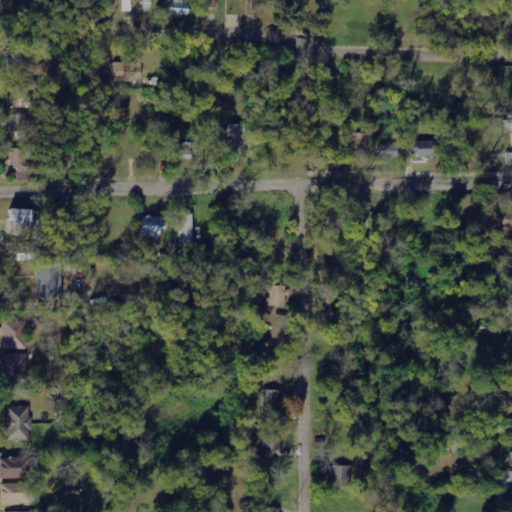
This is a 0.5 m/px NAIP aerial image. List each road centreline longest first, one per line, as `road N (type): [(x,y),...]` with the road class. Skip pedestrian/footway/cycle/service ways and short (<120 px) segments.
road 1 (residential): [(511,60),(336,54),(261,36),(0,24)]
road 2 (residential): [(511,184),(0,188)]
road 3 (residential): [(302,511),(296,185)]
